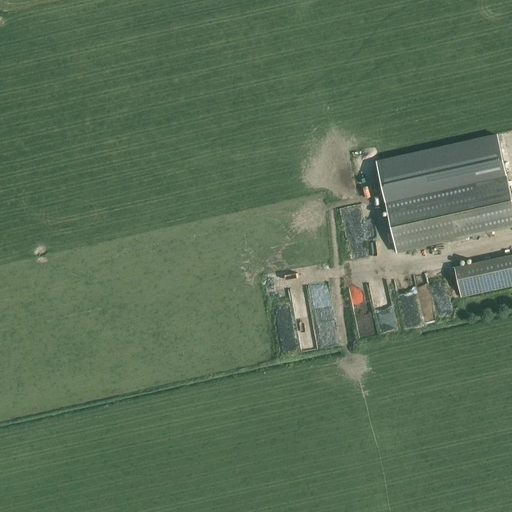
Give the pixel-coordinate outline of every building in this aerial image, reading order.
[(511,201),(495,129),(374,157),(396,253),(511,227),(511,201)] [(341,208),(352,260),(369,256),(359,205),(341,208)] [(461,297),(511,285),(511,254),(454,267),(461,297)] [(392,330),(401,328),(402,323),(397,297),(394,297),(392,308),(386,279),(381,278),(373,280),(373,283),(374,289),(374,292),(380,320),(386,321),(387,313),(391,313),(394,313),(392,327),(385,326),(384,330),(388,329),(392,330)] [(285,301),(284,281),(270,282),(271,301),(285,301)]
